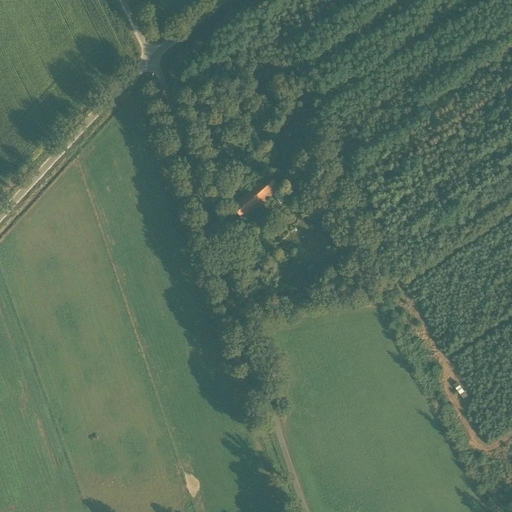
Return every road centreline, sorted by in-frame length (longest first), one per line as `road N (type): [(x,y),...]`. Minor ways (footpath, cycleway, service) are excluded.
road 1 (unclassified): [(305,511),(149,58)]
road 2 (unclassified): [(0,216),(149,58)]
